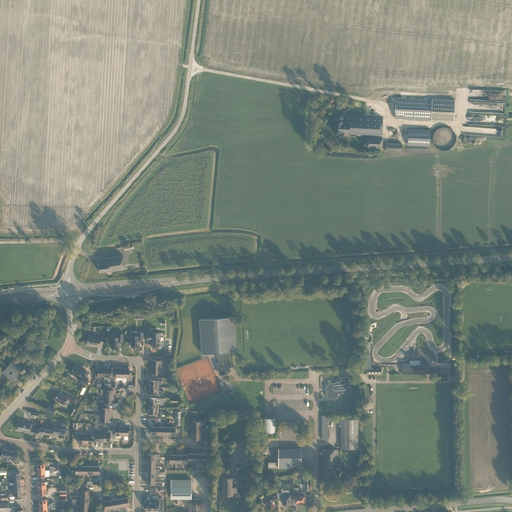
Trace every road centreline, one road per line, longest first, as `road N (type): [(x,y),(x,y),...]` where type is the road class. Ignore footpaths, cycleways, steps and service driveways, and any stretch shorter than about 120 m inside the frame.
road 1 (unclassified): [(70,287),(80,240),(179,122),(198,0)]
road 2 (primary): [(190,279),(511,257)]
road 3 (tertiary): [(360,511),(511,500)]
road 4 (primary): [(190,279),(70,287)]
road 5 (primary): [(71,296),(190,279)]
